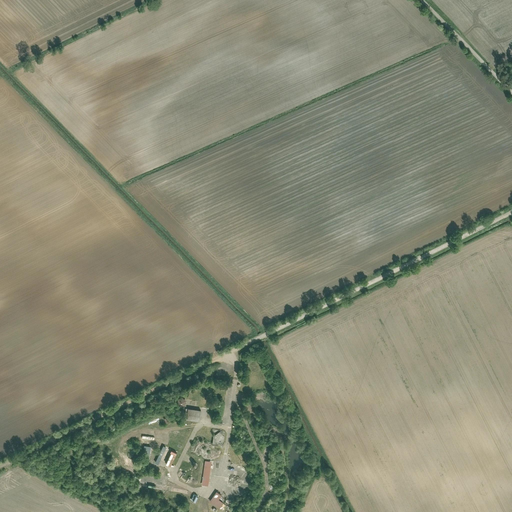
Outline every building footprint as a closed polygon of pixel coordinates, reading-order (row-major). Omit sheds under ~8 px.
[(176,399),(179,406),(186,403),(183,396),(176,399)] [(199,421),(200,409),(187,408),(187,412),(184,412),(183,419),(199,421)] [(213,432),(212,445),(223,445),(224,432),(213,432)] [(162,445),(155,462),(158,463),(166,446),(162,445)] [(208,485),(211,460),(204,460),(201,484),(208,485)] [(223,502),(218,499),(221,495),(216,491),(209,500),(219,508),(223,502)]
